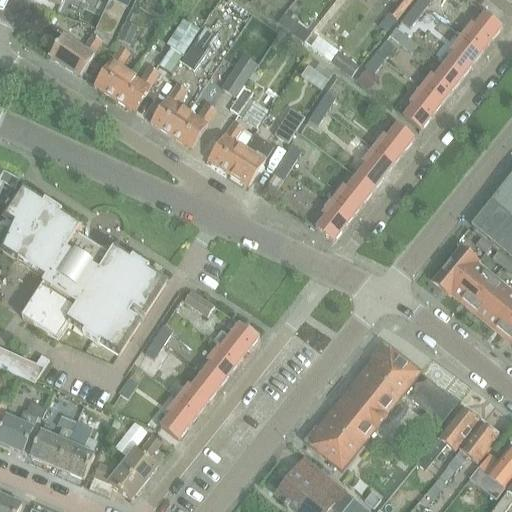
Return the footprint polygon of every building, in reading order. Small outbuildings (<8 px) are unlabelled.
[(43,0),(61,8),(64,0),(74,0),(80,3),(81,0),(43,0)] [(127,9),(131,0),(119,0),(117,5),(127,9)] [(397,23),(405,12),(414,0),(401,0),(389,16),(397,23)] [(422,0),(413,12),(421,18),(431,5),(432,6),(436,0),(422,0)] [(97,33),(108,38),(113,40),(127,9),(117,5),(107,25),(85,15),(80,25),(97,33)] [(421,18),(413,12),(404,24),(411,30),(421,18)] [(461,39),(482,56),(502,30),(485,16),(475,28),(472,26),(461,39)] [(284,17),(277,27),(294,38),(301,29),(284,17)] [(126,25),(118,42),(131,48),(139,30),(126,25)] [(301,29),(294,38),(304,46),(312,36),(301,28),(301,29)] [(389,40),(425,69),(432,60),(397,31),(389,40)] [(185,59),(180,65),(195,75),(217,41),(204,32),(185,59)] [(64,39),(50,60),(81,80),(92,63),(94,60),(94,59),(104,44),(108,38),(97,33),(84,52),(64,39)] [(455,55),(444,68),(462,82),(482,56),(461,39),(451,52),(455,55)] [(331,65),(338,54),(318,40),(311,50),(331,65)] [(377,57),(385,64),(396,50),(388,44),(377,57)] [(120,49),(94,89),(114,102),(130,76),(122,71),(131,56),(120,49)] [(180,65),(185,59),(171,50),(159,69),(172,77),(180,65)] [(236,101),(258,68),(256,67),(260,62),(250,54),(246,60),(244,59),(222,92),(236,101)] [(341,55),(332,66),(351,81),(360,70),(341,55)] [(365,90),(376,76),(385,64),(377,57),(357,83),(365,90)] [(421,92),(441,108),(462,82),(444,68),(435,80),(432,77),(421,92)] [(141,83),(130,76),(114,102),(135,115),(161,75),(151,69),(141,83)] [(151,126),(171,139),(188,113),(179,107),(188,93),(177,86),(151,126)] [(238,119),(254,96),(245,90),(229,113),(238,119)] [(404,120),(421,133),(441,108),(421,92),(411,105),(414,107),(404,120)] [(328,96),(318,111),(328,117),(338,102),(328,96)] [(268,113),(255,105),(243,122),(257,131),(268,113)] [(171,139),(192,152),(218,113),(207,106),(198,119),(188,113),(171,139)] [(319,130),(328,117),(318,111),(310,123),(319,130)] [(288,147),(305,120),(292,112),(275,138),(288,147)] [(245,130),(234,123),(208,163),(228,176),(251,141),(242,135),(245,130)] [(394,168),(415,141),(397,128),(388,140),(384,138),(373,152),(394,168)] [(252,142),(251,141),(228,176),(249,190),(274,150),(255,137),(252,142)] [(283,165),(292,172),(303,156),(293,150),(283,165)] [(374,194),(394,168),(373,152),(362,165),(366,168),(356,180),(374,194)] [(271,204),(284,184),(284,185),(292,172),(283,165),(261,198),(271,204)] [(0,187),(0,186),(16,193),(20,183),(15,181),(5,176),(0,174),(0,187)] [(511,177),(472,228),(487,241),(511,261),(511,177)] [(333,204),(353,220),(374,194),(356,180),(347,192),(344,190),(333,204)] [(145,319),(166,286),(149,274),(151,272),(134,261),(132,263),(115,252),(110,259),(108,258),(105,262),(77,244),(80,240),(78,238),(82,231),(62,218),(63,216),(46,205),(45,207),(24,194),(6,222),(19,230),(3,255),(19,265),(24,258),(51,276),(22,321),(58,344),(69,326),(119,358),(141,326),(130,319),(134,312),(145,319)] [(326,219),(316,231),(334,245),(353,220),(333,204),(322,217),(326,219)] [(478,240),(474,245),(484,253),(488,248),(478,240)] [(457,249),(429,284),(448,298),(449,297),(475,265),(476,263),(457,249)] [(496,254),(491,259),(501,267),(506,262),(496,254)] [(511,266),(506,262),(501,267),(511,275),(511,274),(511,266)] [(475,265),(449,297),(466,311),(492,278),(475,265)] [(492,278),(466,311),(483,325),(509,292),(492,278)] [(511,294),(509,292),(483,325),(501,338),(511,324),(511,294)] [(207,321),(215,310),(191,295),(184,305),(207,321)] [(511,324),(501,338),(511,347),(511,324)] [(217,339),(244,360),(260,339),(240,326),(231,341),(222,334),(217,339)] [(146,357),(138,369),(153,379),(154,378),(161,368),(170,354),(165,350),(174,336),(164,330),(146,357)] [(211,368),(227,381),(244,360),(217,339),(213,345),(220,351),(209,365),(211,367),(211,368)] [(442,427),(446,422),(459,406),(384,347),(372,361),(374,362),(318,432),(317,431),(305,445),(342,475),(376,433),(377,433),(388,419),(387,418),(404,397),(442,427)] [(0,370),(35,387),(50,364),(42,359),(37,368),(0,351),(0,370)] [(195,389),(211,402),(227,381),(211,368),(195,389)] [(130,383),(120,397),(129,403),(139,388),(130,383)] [(195,423),(211,402),(195,389),(192,391),(189,389),(175,407),(195,423)] [(0,424),(9,404),(0,400),(0,424)] [(6,421),(4,426),(0,435),(0,446),(23,456),(34,433),(33,432),(38,421),(42,423),(46,413),(31,407),(27,416),(24,415),(19,426),(6,421)] [(163,431),(178,443),(195,423),(175,407),(168,416),(172,419),(163,431)] [(455,455),(468,439),(480,423),(463,410),(417,467),(426,474),(447,448),(455,455)] [(41,435),(31,460),(58,471),(77,425),(62,419),(58,429),(63,431),(58,442),(41,435)] [(77,425),(58,471),(84,483),(95,458),(84,453),(93,432),(77,425)] [(478,466),(487,455),(500,439),(482,425),(438,482),(446,489),(469,459),(478,466)] [(162,446),(153,439),(141,455),(137,452),(122,471),(144,488),(159,469),(149,462),(162,446)] [(490,457),(470,483),(496,504),(511,483),(511,448),(511,449),(499,465),(490,457)] [(347,511),(365,511),(304,463),(275,499),(286,507),(284,509),(287,511),(288,511),(290,511),(331,511),(332,511),(331,511),(346,511),(347,511)] [(113,489),(132,503),(144,488),(122,471),(118,477),(100,469),(95,480),(110,486),(113,489)] [(95,480),(89,492),(111,502),(113,489),(110,486),(95,480)] [(505,511),(507,510),(511,504),(511,490),(494,511),(505,511)] [(372,495),(365,505),(374,511),(382,503),(372,495)] [(20,511),(22,508),(0,498),(0,511),(20,511)]
